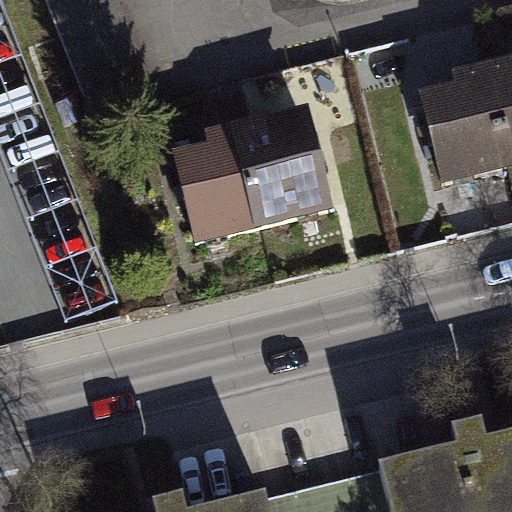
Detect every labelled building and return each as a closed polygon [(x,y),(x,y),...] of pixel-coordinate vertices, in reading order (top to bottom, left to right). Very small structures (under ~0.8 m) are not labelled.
[(36,0),(85,124),(148,95),(111,0),(36,0)] [(511,190),(511,79),(446,96),(449,110),(418,117),(440,208),(511,190)] [(332,224),(310,139),(277,148),(273,132),(204,150),(208,163),(174,172),(196,260),(332,224)] [(511,511),(511,428),(482,436),(477,418),(444,426),(449,444),(367,464),(369,473),(378,511),(511,511)] [(378,511),(369,473),(259,500),(262,511),(378,511)] [(262,511),(259,500),(257,492),(179,511),(175,511),(171,494),(139,503),(140,511),(262,511)]
